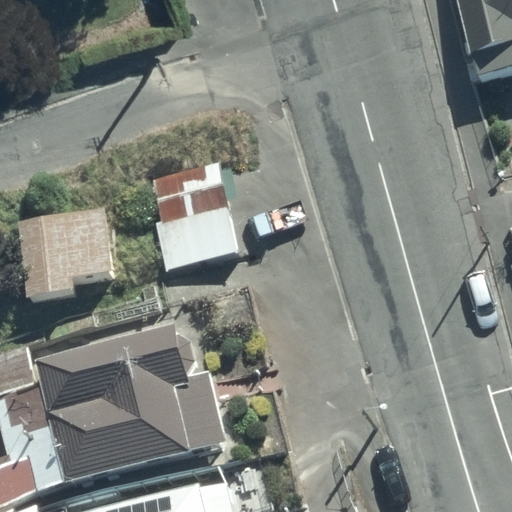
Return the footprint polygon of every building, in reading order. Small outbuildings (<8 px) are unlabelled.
[(511,0),(465,0),(484,78),(511,71),(511,0)] [(225,163),(158,180),(167,217),(159,219),(172,272),(247,254),(225,163)] [(114,203),(24,216),(36,298),(87,290),(86,280),(125,274),(114,203)] [(0,262),(0,308),(11,305),(0,262)] [(0,463),(0,497),(236,444),(219,372),(200,377),(189,325),(47,358),(53,386),(45,388),(35,354),(34,347),(0,354),(0,405),(12,460),(0,463)] [(93,511),(237,511),(231,482),(93,511)]
